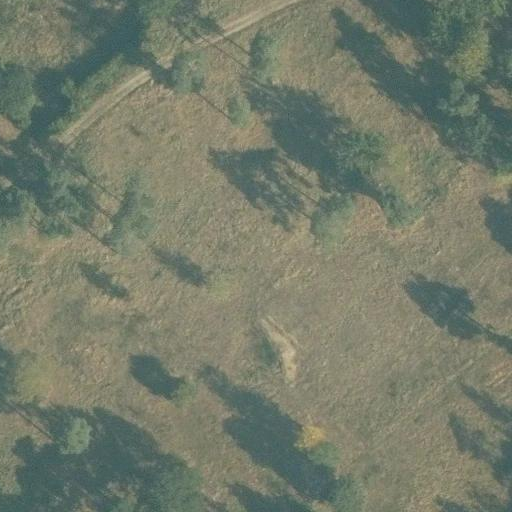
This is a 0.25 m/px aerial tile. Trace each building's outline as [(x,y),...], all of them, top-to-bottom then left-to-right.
[(511,81),(494,101),(511,118),(511,81)] [(109,130),(81,152),(92,165),(119,143),(109,130)] [(123,142),(96,163),(112,183),(139,161),(123,142)] [(0,267),(17,285),(50,254),(29,231),(0,258),(0,267)] [(23,296),(41,316),(69,291),(51,271),(23,296)] [(74,303),(86,293),(78,284),(66,294),(74,303)] [(505,382),(511,375),(511,366),(497,350),(485,361),(505,382)] [(200,397),(220,404),(227,384),(207,377),(200,397)] [(468,417),(487,403),(470,379),(451,393),(468,417)] [(437,441),(453,430),(437,406),(421,417),(437,441)] [(414,446),(394,452),(399,468),(419,462),(414,446)]
